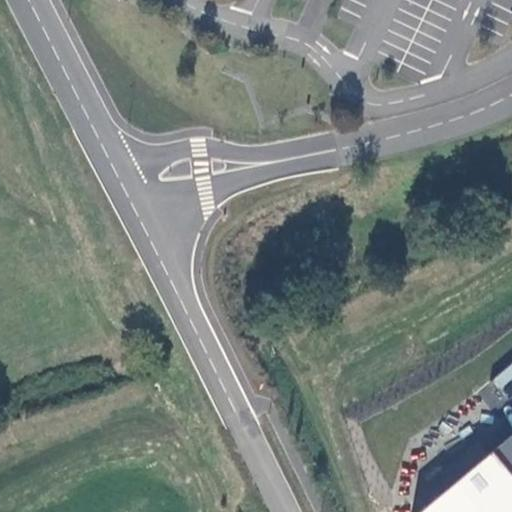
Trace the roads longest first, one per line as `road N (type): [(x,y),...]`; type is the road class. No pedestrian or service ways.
road 1 (unclassified): [(136,221),(284,511)]
road 2 (unclassified): [(511,94),(459,118),(286,159)]
road 3 (unclassified): [(286,159),(199,149),(113,173)]
road 4 (unclassified): [(136,221),(273,171),(286,159)]
road 5 (unclassified): [(45,34),(113,173)]
